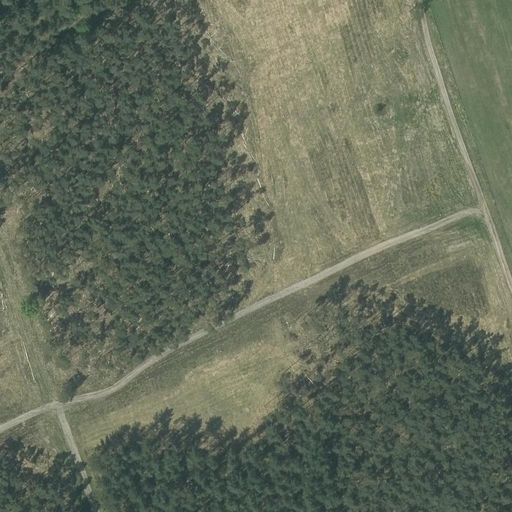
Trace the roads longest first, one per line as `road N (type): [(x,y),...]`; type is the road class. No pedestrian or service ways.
road 1 (track): [(485,201),(0,433)]
road 2 (track): [(415,0),(511,284)]
